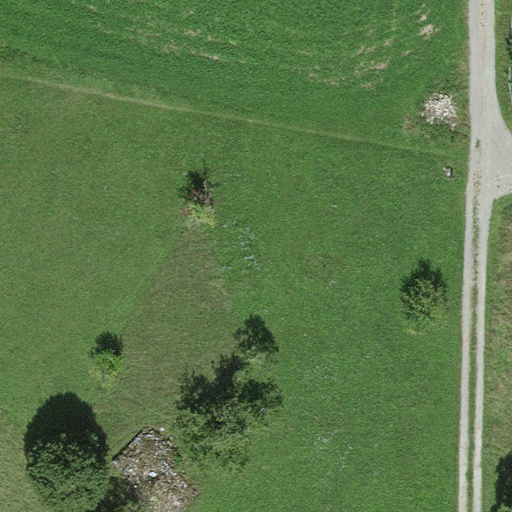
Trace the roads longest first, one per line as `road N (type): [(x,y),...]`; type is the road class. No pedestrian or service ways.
road 1 (track): [(473,511),(476,251),(492,163)]
road 2 (track): [(492,163),(481,90),(483,0)]
